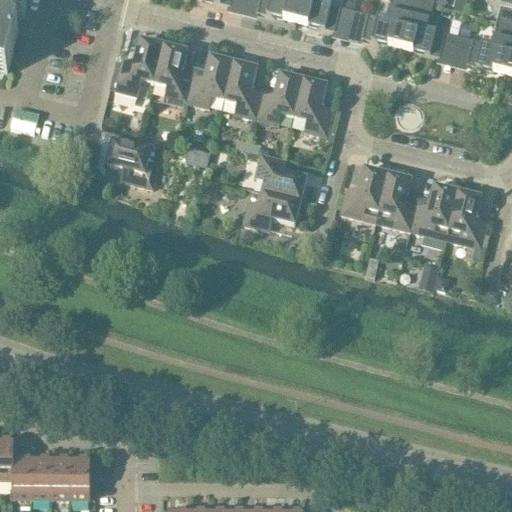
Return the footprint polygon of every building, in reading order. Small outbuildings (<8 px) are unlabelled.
[(14,33),(22,0),(0,0),(0,76),(7,78),(18,33),(14,33)] [(231,0),(190,0),(190,1),(229,11),(231,0)] [(295,27),(301,0),(260,0),(256,17),(295,27)] [(340,12),(322,7),(323,0),(301,0),(295,27),(334,36),(340,12)] [(400,53),(412,4),(394,0),(391,0),(386,23),(367,18),(361,43),(400,53)] [(413,0),(412,4),(432,9),(434,0),(413,0)] [(511,29),(511,0),(496,0),(502,2),(496,25),(511,29)] [(445,38),(427,33),(432,9),(412,4),(400,53),(439,62),(445,38)] [(505,79),(511,49),(511,29),(496,25),(490,49),(472,44),(466,69),(505,79)] [(463,26),(460,38),(469,40),(472,28),(463,26)] [(116,90),(114,97),(137,103),(139,95),(141,85),(154,88),(163,51),(140,45),(134,67),(122,64),(116,90)] [(192,82),(181,79),(186,56),(163,51),(154,88),(166,91),(163,102),(186,107),(192,82)] [(224,105),(233,68),(209,62),(204,84),(192,82),(186,107),(208,113),(211,102),(224,105)] [(262,99),(250,96),(256,74),(233,68),(224,105),(236,108),(233,119),(256,124),(262,99)] [(293,122),(303,85),(279,79),(274,102),(262,99),(256,124),(278,130),(281,119),(293,122)] [(332,116),(320,113),(326,91),(303,85),(293,122),(306,126),(303,136),(326,142),(332,116)] [(158,168),(163,146),(138,140),(137,141),(131,139),(129,150),(112,146),(107,170),(123,174),(120,185),(151,193),(158,168)] [(305,183),(283,178),(286,166),(261,160),(255,182),(266,185),(262,197),(300,206),(305,183)] [(375,227),(387,180),(364,174),(358,196),(347,193),(340,219),(375,227)] [(417,210),(405,207),(410,185),(387,180),(375,227),(410,236),(417,210)] [(204,183),(201,196),(208,198),(215,192),(216,186),(204,183)] [(417,210),(410,236),(445,245),(457,197),(455,196),(456,192),(438,188),(437,192),(434,191),(428,213),(417,210)] [(294,229),(300,206),(262,197),(259,210),(249,207),(243,229),(269,236),(272,224),(294,229)] [(457,197),(445,245),(475,252),(472,264),(482,266),(486,251),(481,250),(486,228),(475,225),(480,203),(457,197)] [(401,277),(399,283),(403,287),(409,286),(411,280),(407,276),(401,277)] [(439,280),(435,293),(444,296),(448,283),(439,280)] [(484,292),(482,301),(495,304),(497,295),(484,292)] [(12,486),(13,461),(14,461),(14,443),(0,442),(0,485),(11,486),(12,486)] [(32,461),(14,461),(13,461),(12,486),(11,486),(11,504),(32,504),(32,461)] [(51,504),(52,461),(32,461),(32,504),(51,504)] [(70,505),(71,461),(52,461),(51,504),(70,505)] [(90,505),(91,462),(71,461),(70,505),(90,505)]
